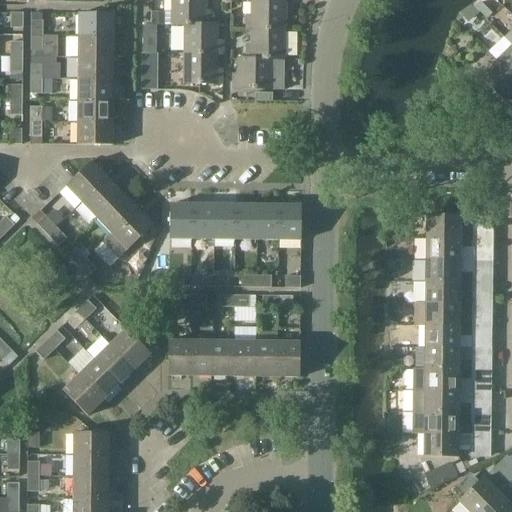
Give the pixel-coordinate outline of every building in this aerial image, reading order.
[(171,0),(171,27),(184,27),(184,26),(211,27),(211,26),(211,12),(206,12),(206,0),(171,0)] [(246,32),(251,32),(251,31),(286,31),(287,1),(283,1),(282,0),(251,0),(251,1),(251,2),(251,17),(247,17),(246,32)] [(492,14),(485,7),(479,13),(486,20),(492,14)] [(12,14),(12,29),(24,29),(24,14),(12,14)] [(165,14),(152,14),(152,25),(157,25),(165,25),(165,14)] [(79,15),(79,37),(114,37),(114,15),(79,15)] [(32,22),(32,37),(44,37),(44,22),(32,22)] [(144,27),(144,38),(157,38),(157,25),(152,25),(144,25),(144,27)] [(184,27),(184,56),(219,56),(219,57),(224,57),(224,42),(219,42),(219,26),(211,26),(211,27),(184,26),(184,27)] [(246,46),(246,60),(273,60),(273,61),(286,61),(286,31),(251,31),(251,32),(251,46),(246,46)] [(44,37),(32,37),(31,52),(43,52),(44,37)] [(79,37),(79,59),(114,59),(114,37),(79,37)] [(11,44),(11,59),(23,59),(23,44),(11,44)] [(511,47),(497,62),(511,77),(511,47)] [(219,56),(184,56),(184,85),(224,86),(224,71),(219,71),(219,57),(219,56)] [(23,59),(11,59),(11,73),(23,73),(23,59)] [(79,59),(79,80),(114,81),(114,59),(79,59)] [(246,60),(238,60),(238,76),(233,76),(233,91),(273,91),(273,61),(273,60),(246,60)] [(511,77),(497,62),(481,78),(505,103),(511,96),(511,77)] [(31,66),(31,81),(42,81),(42,66),(31,66)] [(158,73),(142,73),(141,90),(142,90),(157,90),(158,73)] [(79,80),(78,102),(114,103),(114,81),(79,80)] [(42,81),(31,81),(31,95),(42,95),(42,81)] [(10,87),(10,102),(23,102),(23,87),(10,87)] [(273,94),(256,94),(256,102),(273,103),(273,94)] [(23,102),(10,102),(10,117),(23,117),(23,102)] [(78,102),(78,124),(113,124),(114,103),(78,102)] [(31,108),(30,123),(42,123),(43,108),(31,108)] [(42,123),(30,123),(30,138),(42,138),(42,123)] [(113,124),(78,124),(78,146),(113,147),(113,124)] [(10,145),(22,146),(22,130),(10,130),(10,145)] [(66,187),(82,204),(107,179),(91,163),(66,187)] [(82,204),(97,219),(122,195),(107,179),(82,204)] [(97,219),(112,235),(137,210),(122,195),(97,219)] [(169,240),(192,240),(192,205),(170,205),(169,240)] [(192,240),(213,241),(214,205),(192,205),(192,240)] [(213,241),(235,241),(236,206),(214,205),(213,241)] [(235,241),(257,241),(257,206),(236,206),(235,241)] [(257,241),(279,242),(279,206),(257,206),(257,241)] [(279,206),(279,242),(301,242),(302,207),(279,206)] [(137,210),(112,235),(95,252),(110,268),(153,226),(137,210)] [(37,226),(48,237),(56,228),(46,217),(37,226)] [(426,217),(426,239),(461,240),(461,217),(426,217)] [(474,217),(473,229),(493,229),(494,218),(474,217)] [(6,218),(0,223),(0,233),(4,237),(14,227),(6,218)] [(56,228),(48,237),(58,247),(67,239),(56,228)] [(474,250),(461,250),(461,240),(426,239),(426,261),(461,262),(493,262),(493,252),(474,252),(474,250)] [(67,257),(78,268),(86,259),(76,249),(67,257)] [(86,259),(78,268),(88,279),(97,270),(86,259)] [(461,283),(461,274),(474,274),(474,272),(493,272),(493,262),(461,262),(426,261),(426,283),(461,283)] [(169,287),(185,288),(185,276),(169,276),(169,287)] [(198,288),(213,288),(213,277),(198,276),(198,288)] [(213,277),(213,288),(229,288),(229,277),(213,277)] [(242,288),(257,289),(257,277),(242,277),(242,288)] [(257,277),(257,289),(272,289),(272,277),(257,277)] [(286,289),(301,289),(301,277),(286,277),(286,289)] [(426,283),(425,304),(460,305),(461,283),(426,283)] [(473,295),(472,305),(492,305),(493,295),(473,295)] [(176,307),(191,308),(191,296),(176,296),(176,307)] [(191,296),(191,308),(207,308),(207,296),(191,296)] [(220,308),(235,308),(235,297),(220,297),(220,308)] [(235,297),(235,308),(251,309),(251,297),(235,297)] [(263,309),(278,309),(278,297),(263,297),(263,309)] [(278,297),(278,309),(293,309),(293,297),(278,297)] [(88,301),(77,312),(85,321),(96,310),(88,301)] [(415,326),(425,326),(460,327),(460,305),(425,304),(415,304),(415,326)] [(492,305),(472,305),(472,315),(492,315),(492,305)] [(85,321),(77,312),(66,322),(75,331),(85,321)] [(425,326),(425,348),(492,349),(492,339),(472,339),(472,338),(460,337),(460,327),(425,326)] [(234,378),(255,378),(256,343),(256,329),(234,329),(234,342),(234,378)] [(126,330),(110,346),(135,371),(151,355),(126,330)] [(57,332),(46,342),(54,351),(65,340),(57,332)] [(168,377),(190,377),(191,342),(168,341),(168,377)] [(2,342),(0,344),(0,356),(4,361),(13,353),(2,342)] [(54,351),(46,342),(35,353),(44,361),(54,351)] [(190,377),(212,377),(212,342),(191,342),(190,377)] [(212,377),(234,378),(234,342),(212,342),(212,377)] [(255,378),(277,378),(278,343),(256,343),(255,378)] [(278,343),(277,378),(299,379),(300,343),(278,343)] [(110,346),(95,361),(119,386),(135,371),(110,346)] [(425,348),(424,371),(460,371),(460,360),(473,361),(473,359),(492,359),(492,349),(425,348)] [(95,361),(79,376),(104,401),(119,386),(95,361)] [(424,391),(424,392),(491,393),(491,383),(472,382),(473,381),(459,380),(460,371),(424,371),(415,371),(414,391),(424,391)] [(104,401),(79,376),(63,392),(88,417),(104,401)] [(424,391),(414,391),(414,413),(459,414),(459,404),(471,404),(471,402),(491,403),(491,393),(424,392),(424,391)] [(414,435),(424,435),(491,436),(491,426),(471,425),(471,423),(459,423),(459,414),(414,413),(414,435)] [(74,433),(74,456),(109,456),(109,434),(74,433)] [(28,447),(40,447),(41,435),(28,435),(28,447)] [(491,436),(424,435),(423,458),(458,458),(459,448),(472,448),(472,446),(491,446),(491,436)] [(9,442),(8,456),(20,456),(20,442),(9,442)] [(20,456),(8,456),(8,470),(20,470),(20,456)] [(74,456),(73,478),(109,478),(109,456),(74,456)] [(28,463),(28,478),(40,478),(40,463),(28,463)] [(424,475),(431,489),(457,478),(451,463),(424,475)] [(511,467),(501,478),(508,486),(511,481),(511,467)] [(40,478),(28,478),(27,492),(40,492),(40,478)] [(73,478),(73,499),(109,500),(109,478),(73,478)] [(459,503),(467,511),(480,511),(499,494),(484,478),(459,503)] [(511,481),(508,486),(500,494),(499,494),(480,511),(511,511),(511,506),(508,502),(511,497),(511,481)] [(8,485),(8,499),(20,499),(20,485),(8,485)] [(19,511),(20,499),(8,499),(7,511),(19,511)] [(73,499),(73,511),(108,511),(109,500),(73,499)]
